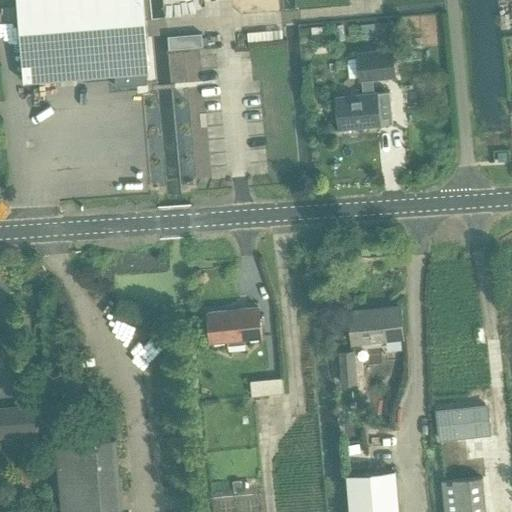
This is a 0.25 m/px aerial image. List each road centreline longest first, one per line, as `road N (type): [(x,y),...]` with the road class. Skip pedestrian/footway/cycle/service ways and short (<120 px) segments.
road 1 (unclassified): [(0,235),(470,203)]
road 2 (track): [(273,511),(266,435),(301,406),(281,216)]
road 3 (unknown): [(429,206),(430,511)]
road 4 (track): [(243,218),(224,0)]
road 5 (unclassified): [(470,203),(449,0)]
road 6 (track): [(226,22),(375,9),(374,0)]
